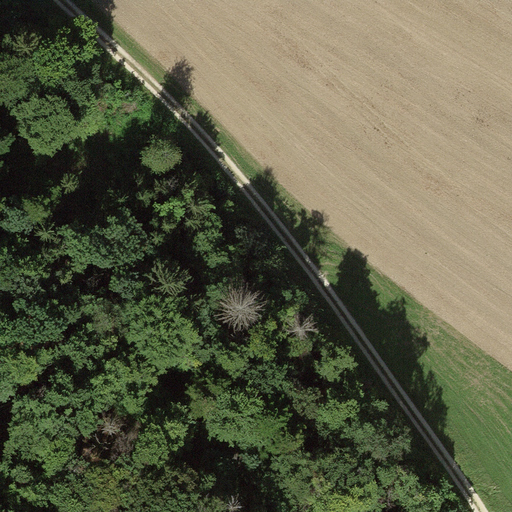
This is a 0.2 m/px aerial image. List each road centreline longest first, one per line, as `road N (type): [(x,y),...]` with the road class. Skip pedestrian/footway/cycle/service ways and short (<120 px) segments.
road 1 (track): [(474,511),(309,273),(158,86),(64,0)]
road 2 (unclassified): [(0,246),(285,511)]
